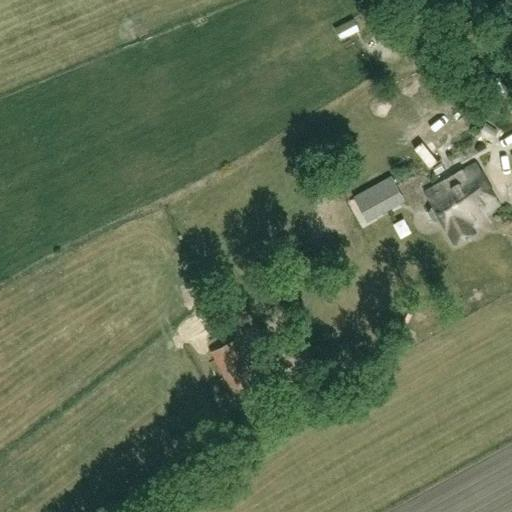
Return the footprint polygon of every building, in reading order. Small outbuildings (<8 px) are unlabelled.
[(360,31),(354,19),(334,29),(341,41),(360,31)] [(488,49),(476,19),(459,25),(471,55),(488,49)] [(353,53),(368,46),(363,34),(347,40),(353,53)] [(501,207),(478,166),(428,194),(435,208),(431,215),(435,223),(443,223),(450,236),(456,247),(476,235),(470,225),(501,207)] [(390,178),(355,197),(367,219),(402,200),(390,178)] [(230,340),(210,350),(232,393),(253,382),(230,340)]
